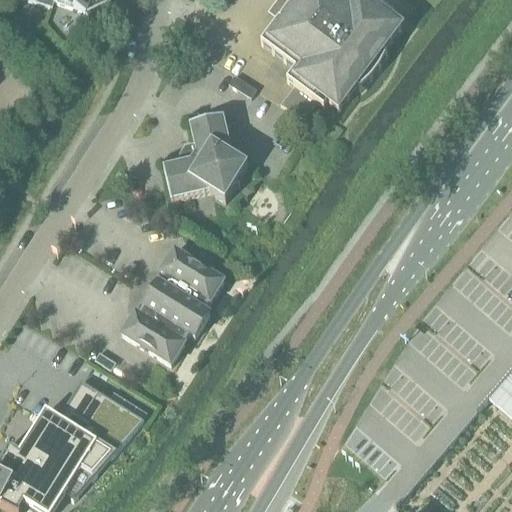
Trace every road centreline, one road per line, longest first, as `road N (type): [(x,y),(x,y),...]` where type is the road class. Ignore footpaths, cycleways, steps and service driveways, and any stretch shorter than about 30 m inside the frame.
road 1 (unclassified): [(0,310),(129,105),(158,0)]
road 2 (primary): [(396,256),(368,282),(217,511)]
road 3 (primary): [(256,511),(385,297),(396,256)]
road 4 (primary): [(396,256),(511,114)]
